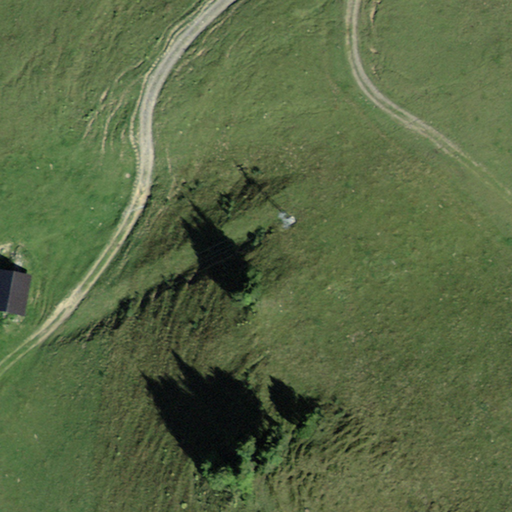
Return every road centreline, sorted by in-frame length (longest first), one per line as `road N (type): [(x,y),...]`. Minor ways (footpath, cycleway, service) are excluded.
road 1 (track): [(233,0),(162,72),(143,122),(142,181),(126,228),(34,344),(0,372)]
road 2 (track): [(466,167),(359,88),(350,53),(355,0)]
